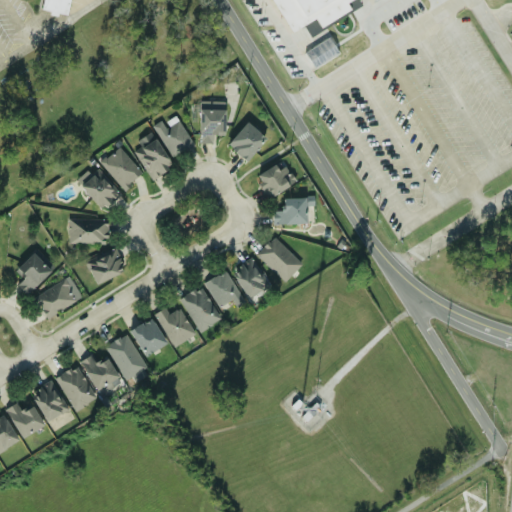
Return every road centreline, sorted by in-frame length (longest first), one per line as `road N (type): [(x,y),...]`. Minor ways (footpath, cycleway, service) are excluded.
road 1 (residential): [(511,334),(441,305),(399,270),(224,0)]
road 2 (residential): [(164,268),(138,221),(209,177),(240,222),(33,351)]
road 3 (residential): [(407,277),(497,447)]
